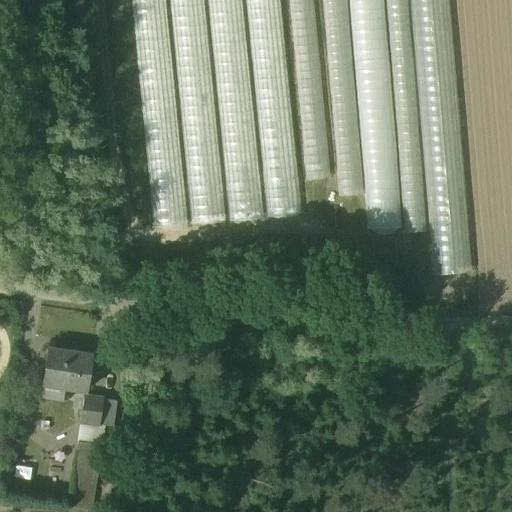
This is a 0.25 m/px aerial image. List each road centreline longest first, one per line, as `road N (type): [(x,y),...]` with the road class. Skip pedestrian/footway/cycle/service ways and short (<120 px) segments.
road 1 (unclassified): [(511,318),(340,321),(0,282)]
road 2 (track): [(125,301),(126,511)]
